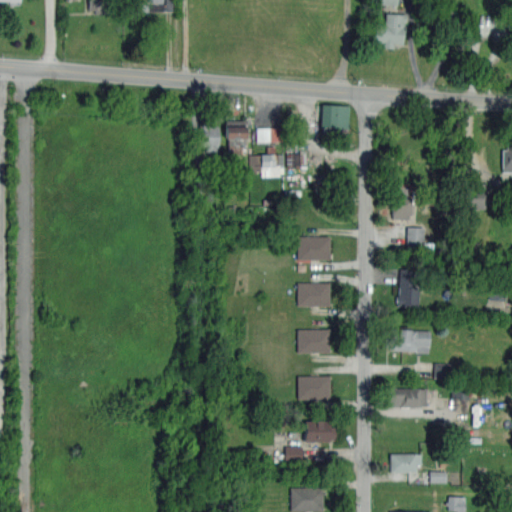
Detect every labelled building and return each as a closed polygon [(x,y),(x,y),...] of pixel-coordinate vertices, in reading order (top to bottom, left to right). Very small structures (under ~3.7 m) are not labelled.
[(108,0),(108,6),(103,6),(103,13),(94,13),(94,10),(87,10),(86,0),(108,0)] [(172,0),(172,10),(162,9),(162,11),(135,12),(135,0),(172,0)] [(393,47),(382,47),(382,42),(373,41),(374,22),(383,23),(383,12),(404,13),(403,35),(402,35),(401,43),(393,43),(393,47)] [(348,105),(347,135),(315,134),(316,103),(348,105)] [(242,153),(228,153),(227,138),(225,138),(224,126),(226,126),(226,121),(245,121),(246,138),(244,138),(244,153),(242,153)] [(218,147),(218,150),(205,150),(205,151),(200,151),(200,146),(198,146),(199,122),(210,123),(210,126),(218,126),(218,147)] [(256,142),(283,141),(282,127),(255,127),(256,142)] [(511,172),(502,172),(501,148),(505,148),(505,140),(511,140),(511,172)] [(285,153),(286,168),(307,167),(306,150),(298,150),(299,153),(285,153)] [(273,154),(249,154),(249,171),(260,171),(260,176),(281,176),(281,165),(274,165),(273,154)] [(408,218),(391,218),(391,214),(390,213),(391,185),(411,186),(410,213),(408,213),(408,218)] [(459,208),(459,188),(483,187),(484,207),(459,208)] [(422,226),(406,227),(406,248),(423,247),(422,226)] [(296,259),(296,236),(328,235),(329,258),(296,259)] [(418,305),(396,305),(396,292),(398,292),(398,268),(413,268),(413,286),(418,286),(418,305)] [(328,305),(296,305),(297,281),(329,281),(328,305)] [(296,351),(296,328),(328,328),(329,351),(296,351)] [(428,345),(428,350),(389,349),(389,347),(383,347),(384,332),(388,332),(389,329),(429,330),(428,345)] [(297,398),(296,375),(328,375),(329,397),(297,398)] [(418,405),(389,405),(389,388),(425,388),(425,405),(418,405)] [(328,441),(303,441),(303,421),(329,421),(329,427),(334,427),(334,440),(328,440),(328,441)] [(302,446),(284,446),(284,460),(301,461),(302,446)] [(415,471),(389,471),(389,453),(421,453),(421,463),(415,463),(415,471)] [(429,482),(445,482),(445,478),(451,478),(451,472),(429,472),(429,482)] [(322,510),(289,510),(289,486),(322,486),(322,510)] [(459,511),(463,511),(464,496),(447,495),(447,511),(459,511)]
